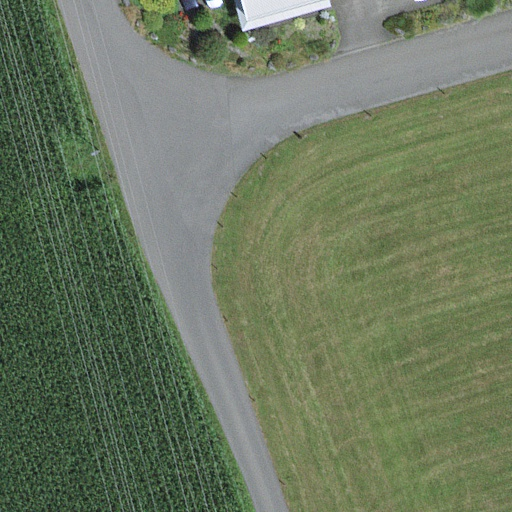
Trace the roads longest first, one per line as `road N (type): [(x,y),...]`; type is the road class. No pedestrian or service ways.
road 1 (residential): [(270,511),(141,145)]
road 2 (residential): [(141,145),(511,43)]
road 3 (residential): [(141,145),(89,0)]
